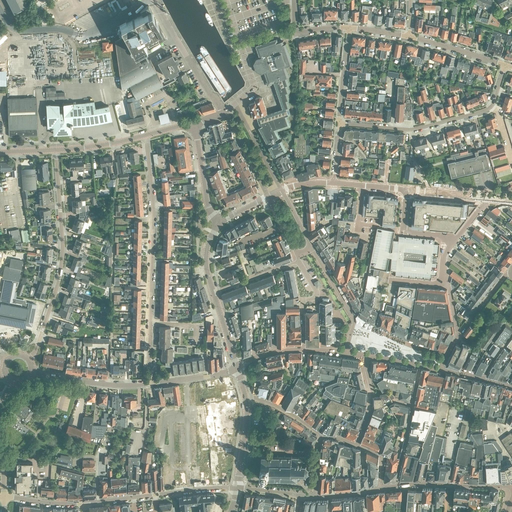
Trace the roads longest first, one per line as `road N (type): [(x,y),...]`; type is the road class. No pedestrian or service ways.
road 1 (residential): [(55,150),(59,275),(27,359)]
road 2 (residential): [(340,123),(409,129),(486,112),(504,65)]
road 3 (residential): [(150,324),(153,208),(144,135)]
road 4 (residential): [(344,495),(405,485),(511,487)]
road 5 (unclassified): [(234,103),(254,87),(231,19),(293,0)]
road 6 (residential): [(84,503),(237,487)]
road 7 (tertiary): [(236,368),(206,268),(217,221)]
road 8 (unclassified): [(223,113),(154,0)]
